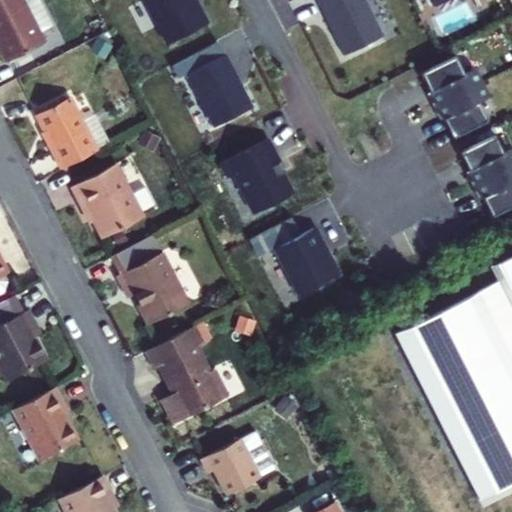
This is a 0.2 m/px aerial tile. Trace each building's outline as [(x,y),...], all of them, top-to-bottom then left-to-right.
[(45,41),(40,30),(23,0),(0,0),(0,49),(6,61),(45,41)] [(23,0),(40,30),(52,24),(39,0),(23,0)] [(145,0),(168,43),(207,23),(195,0),(145,0)] [(364,0),(317,0),(344,54),(382,35),(364,0)] [(99,39),(97,38),(90,51),(105,60),(112,47),(111,46),(113,42),(101,35),(99,39)] [(177,78),(187,73),(224,54),(217,42),(171,66),(177,78)] [(187,73),(215,126),(252,106),(225,53),(224,54),(187,73)] [(421,72),(430,90),(464,73),(455,55),(421,72)] [(464,73),(430,90),(433,97),(430,99),(433,106),(481,83),(474,69),(464,73)] [(440,112),(444,118),(478,101),(487,97),(481,83),(433,106),(437,114),(440,112)] [(61,168),(97,150),(83,123),(69,96),(36,113),(57,153),(54,155),(61,168)] [(478,101),(444,118),(453,137),(487,120),(478,101)] [(94,117),(83,123),(97,150),(109,143),(94,117)] [(159,139),(144,131),(138,144),(152,152),(159,139)] [(460,150),(469,169),(503,152),(494,133),(460,150)] [(268,138),(220,162),(228,176),(234,173),(254,213),(293,192),(277,162),(280,161),(268,138)] [(511,147),(503,152),(469,169),(472,176),(469,177),(472,185),(511,165),(511,147)] [(131,159),(118,166),(124,178),(137,171),(131,159)] [(101,238),(143,216),(124,178),(118,166),(116,163),(71,186),(84,211),(87,209),(101,238)] [(479,190),(483,197),(511,182),(511,165),(472,185),(476,192),(479,190)] [(511,182),(483,197),(492,216),(511,205),(511,182)] [(266,229),(275,247),(301,234),(292,216),(266,229)] [(275,247),(274,247),(299,294),(338,274),(314,227),(301,234),(275,247)] [(266,229),(250,238),(259,255),(274,247),(275,247),(266,229)] [(111,255),(120,273),(158,254),(149,236),(111,255)] [(158,254),(120,273),(116,275),(128,297),(134,294),(139,303),(137,304),(147,324),(189,303),(162,251),(158,254)] [(0,277),(8,273),(0,256),(0,277)] [(498,278),(511,305),(511,256),(492,266),(498,278)] [(511,305),(498,278),(394,332),(478,500),(500,489),(511,483),(511,305)] [(0,365),(8,380),(46,360),(35,337),(29,327),(35,324),(27,310),(22,312),(14,297),(0,304),(0,365)] [(235,329),(251,334),(255,319),(239,314),(235,329)] [(204,320),(194,325),(203,341),(212,336),(204,320)] [(40,334),(35,324),(29,327),(35,337),(40,334)] [(214,369),(210,371),(196,345),(203,341),(194,325),(145,351),(154,367),(159,365),(173,392),(162,398),(174,423),(228,395),(214,369)] [(40,459),(77,440),(63,412),(68,410),(55,386),(13,408),(40,459)] [(274,408),(286,418),(297,405),(285,395),(274,408)] [(240,439),(259,476),(274,468),(266,452),(269,451),(263,439),(260,440),(255,431),(240,439)] [(260,477),(259,476),(240,439),(239,437),(200,457),(208,472),(213,469),(226,494),(260,477)] [(66,511),(115,511),(107,495),(111,492),(102,475),(59,497),(66,511)] [(339,511),(334,501),(312,511),(339,511)]
